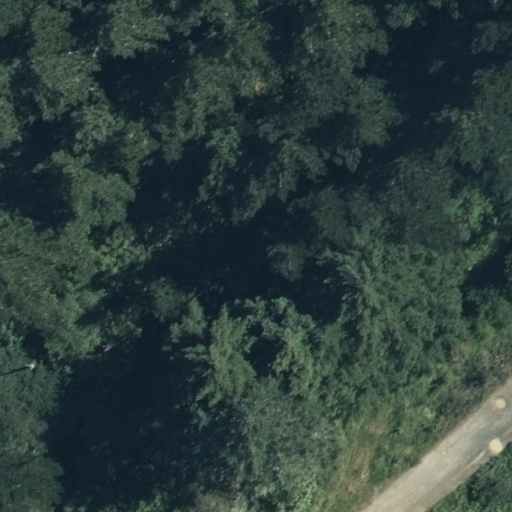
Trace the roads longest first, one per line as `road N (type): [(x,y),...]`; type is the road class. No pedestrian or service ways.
road 1 (track): [(511,393),(458,315),(483,252),(511,222)]
road 2 (unclassified): [(382,511),(511,394)]
